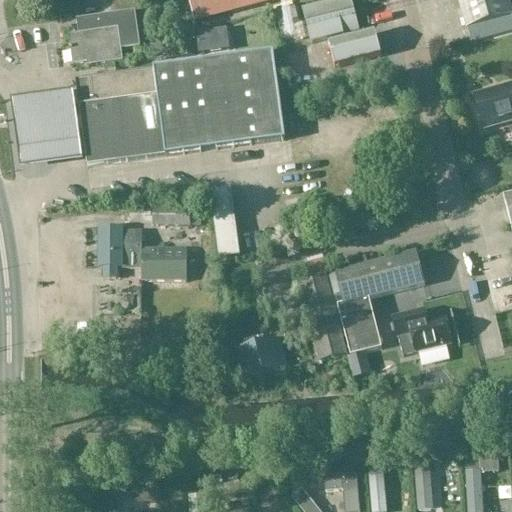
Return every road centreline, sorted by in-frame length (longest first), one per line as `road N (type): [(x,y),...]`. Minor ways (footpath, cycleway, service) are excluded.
road 1 (unclassified): [(491,358),(401,0)]
road 2 (primary): [(9,443),(0,236)]
